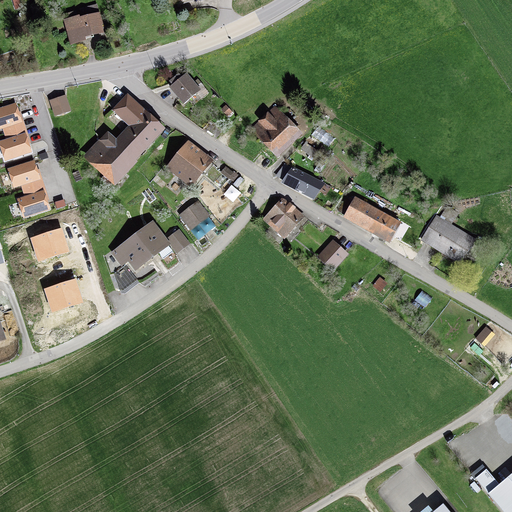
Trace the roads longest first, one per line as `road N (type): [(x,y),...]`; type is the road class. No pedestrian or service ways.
road 1 (residential): [(0,377),(82,344),(188,276),(269,184)]
road 2 (residential): [(511,326),(269,184)]
road 3 (residential): [(511,387),(315,511)]
road 4 (residential): [(269,184),(171,119),(113,65)]
road 5 (tertiary): [(230,31),(113,65)]
